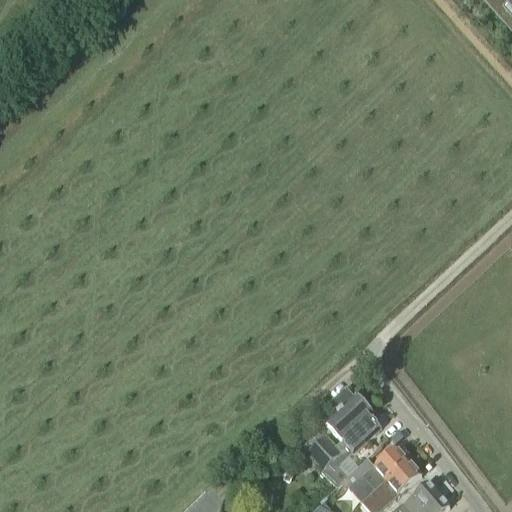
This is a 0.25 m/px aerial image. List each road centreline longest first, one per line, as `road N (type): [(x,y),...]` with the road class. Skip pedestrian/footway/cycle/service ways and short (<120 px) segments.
road 1 (track): [(372,358),(380,340),(511,221)]
road 2 (residential): [(482,511),(379,383),(372,358)]
